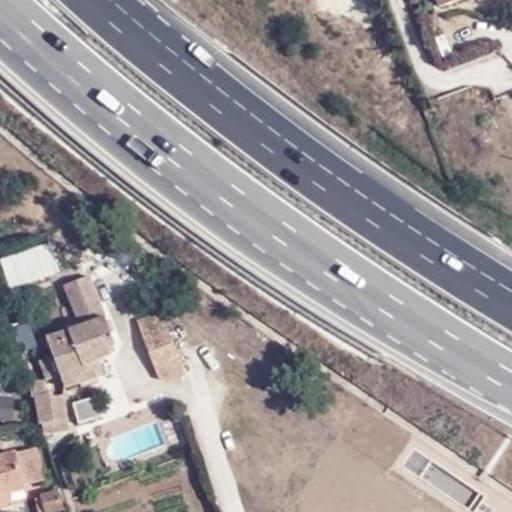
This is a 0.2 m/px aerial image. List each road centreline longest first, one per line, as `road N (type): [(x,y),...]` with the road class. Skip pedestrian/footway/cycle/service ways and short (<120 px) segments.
road 1 (motorway): [(0,4),(207,178),(359,287),(511,381)]
road 2 (motorway): [(511,301),(384,221),(95,0)]
road 3 (unknown): [(389,0),(416,62),(434,77),(511,79)]
